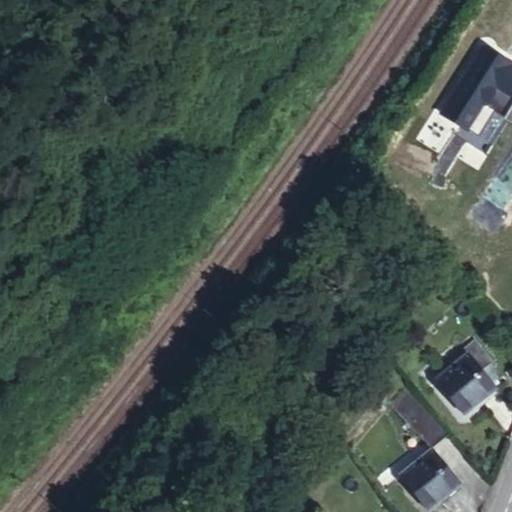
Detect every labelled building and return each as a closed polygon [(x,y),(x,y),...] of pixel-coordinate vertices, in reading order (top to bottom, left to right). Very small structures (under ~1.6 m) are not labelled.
[(499,14),(510,0),(488,0),(486,3),(499,14)] [(511,98),(511,66),(481,48),(439,114),(459,126),(468,132),(468,131),(483,108),(491,112),(492,112),(492,113),(495,113),(495,112),(496,112),(499,110),(508,96),(511,98)] [(468,131),(468,132),(459,126),(453,135),(465,143),(471,134),(468,131)] [(479,360),(470,349),(461,364),(467,371),(479,360)] [(481,388),(467,371),(461,364),(437,400),(449,415),(481,388)] [(450,434),(438,441),(457,474),(468,468),(450,434)] [(448,475),(423,441),(393,465),(392,465),(389,470),(413,502),(448,475)]
